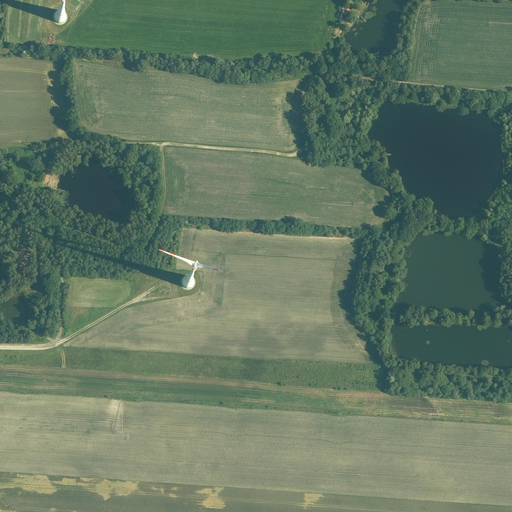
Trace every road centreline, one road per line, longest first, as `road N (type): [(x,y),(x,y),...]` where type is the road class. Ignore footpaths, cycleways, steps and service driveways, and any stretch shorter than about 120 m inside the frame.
road 1 (track): [(64,342),(55,256),(60,227),(142,251),(162,222),(164,147),(296,153),(306,145),(302,90),(321,74),(511,94)]
road 2 (track): [(0,348),(47,348),(132,301),(171,290)]
